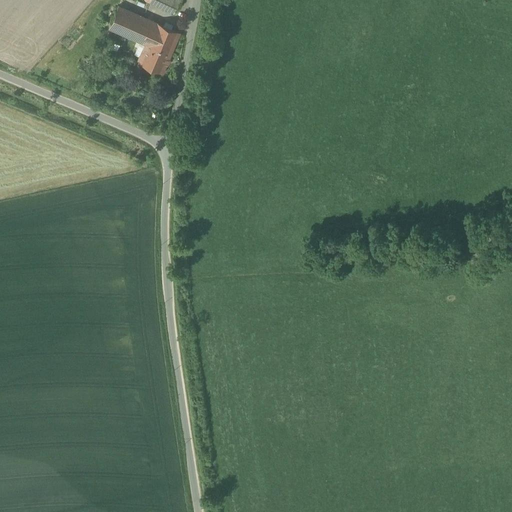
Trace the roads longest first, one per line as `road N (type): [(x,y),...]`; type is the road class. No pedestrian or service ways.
road 1 (unclassified): [(167,145),(183,384),(201,511)]
road 2 (unclassified): [(167,145),(0,74)]
road 3 (unclassified): [(196,0),(167,145)]
